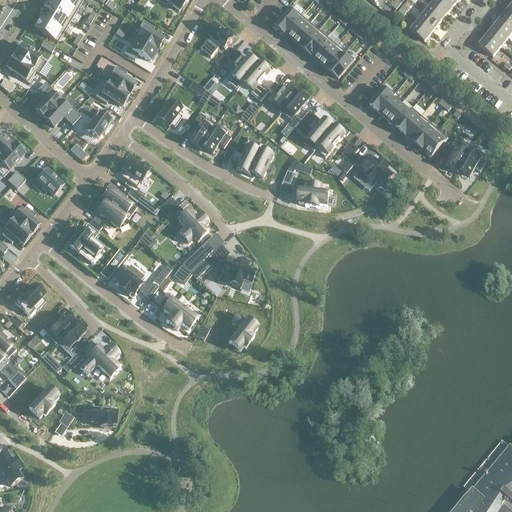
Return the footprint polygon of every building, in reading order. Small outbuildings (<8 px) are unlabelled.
[(56,0),(53,0),(48,9),(71,23),(77,12),(56,0)] [(79,0),(56,0),(77,12),(83,2),(79,0)] [(186,0),(164,0),(168,3),(167,5),(172,8),(173,7),(179,12),(188,2),(186,0)] [(454,8),(444,0),(436,0),(433,5),(447,16),(454,8)] [(447,16),(433,5),(425,14),(439,25),(447,16)] [(48,9),(42,19),(65,33),(71,23),(48,9)] [(292,9),(276,29),(286,36),(302,17),(292,9)] [(511,14),(508,11),(501,20),(511,29),(511,14)] [(439,25),(425,14),(418,23),(432,34),(439,25)] [(302,17),(286,36),(294,43),(310,24),(302,17)] [(42,19),(35,30),(58,44),(65,33),(42,19)] [(511,35),(511,29),(501,20),(494,29),(508,40),(511,35)] [(142,29),(136,40),(157,53),(163,42),(151,35),(154,29),(143,23),(140,28),(142,29)] [(432,34),(418,23),(411,32),(425,43),(432,34)] [(310,24),(294,43),(303,51),(319,32),(310,24)] [(227,34),(226,35),(217,27),(208,37),(211,39),(208,43),(217,52),(221,48),(225,51),(234,41),(233,40),(234,39),(227,34)] [(508,40),(494,29),(487,38),(501,49),(508,40)] [(303,51),(312,58),(328,39),(319,32),(303,51)] [(501,49),(487,38),(479,47),(493,58),(501,49)] [(328,39),(312,58),(321,65),(321,66),(337,47),(337,46),(328,39)] [(128,49),(124,55),(135,61),(138,56),(151,63),(157,53),(136,40),(130,51),(128,49)] [(44,43),(41,48),(52,54),(55,49),(44,43)] [(337,47),(321,66),(329,73),(345,54),(337,47)] [(23,48),(15,59),(36,73),(44,62),(23,48)] [(236,51),(229,60),(233,64),(241,55),(236,51)] [(345,54),(329,73),(338,81),(355,61),(345,54)] [(223,57),(216,66),(220,70),(228,61),(224,57),(223,57)] [(15,59),(7,70),(14,75),(13,76),(18,79),(19,78),(28,84),(36,73),(15,59)] [(244,85),(259,67),(249,59),(245,63),(243,62),(236,70),(238,72),(227,84),(238,93),(244,85)] [(270,74),(260,65),(259,67),(244,85),(253,92),(251,95),(261,103),(269,94),(265,90),(264,90),(260,87),(270,74)] [(116,68),(106,84),(129,98),(136,88),(123,80),(127,75),(116,68)] [(5,81),(1,87),(10,95),(15,88),(5,81)] [(204,90),(203,90),(206,92),(206,93),(208,94),(216,85),(211,81),(204,90)] [(276,81),(268,90),(273,94),(280,85),(278,83),(276,81)] [(193,83),(189,90),(202,99),(206,93),(206,92),(203,90),(193,83)] [(45,84),(37,94),(41,98),(49,88),(45,84)] [(106,84),(96,99),(106,106),(110,101),(122,108),(129,98),(106,84)] [(274,93),(267,102),(271,106),(270,108),(280,117),(282,115),(297,95),(287,87),(279,97),(274,93)] [(45,102),(35,112),(45,121),(63,101),(49,88),(41,98),(45,102)] [(386,88),(370,107),(379,115),(395,95),(386,88)] [(200,103),(204,107),(211,97),(206,93),(200,103)] [(297,95),(282,115),(292,123),(289,126),(293,130),(301,121),(297,117),(309,102),(298,94),(297,95)] [(395,95),(379,115),(388,122),(401,106),(392,99),(396,96),(395,95)] [(63,101),(45,121),(54,129),(64,119),(68,123),(77,114),(63,101)] [(169,104),(164,111),(165,111),(158,122),(169,130),(170,127),(174,130),(182,119),(178,116),(182,111),(171,104),(170,104),(169,104)] [(401,106),(388,122),(397,129),(410,114),(401,106)] [(101,112),(87,133),(99,141),(103,134),(105,135),(108,130),(107,129),(113,120),(101,112)] [(310,113),(302,122),(307,126),(314,117),(310,113)] [(77,114),(68,123),(72,127),(81,118),(77,114)] [(397,129),(405,137),(405,136),(418,121),(410,114),(397,129)] [(203,149),(216,128),(207,122),(206,121),(207,120),(201,116),(194,127),(199,130),(194,139),(190,144),(201,152),(203,149)] [(323,121),(304,145),(314,153),(316,152),(333,130),(323,121)] [(418,121),(405,136),(414,144),(430,125),(430,124),(427,128),(418,121)] [(414,144),(423,151),(439,132),(430,125),(414,144)] [(227,147),(232,140),(226,137),(228,134),(217,126),(216,128),(203,149),(213,156),(219,148),(224,151),(227,147)] [(333,130),(316,152),(326,160),(345,137),(335,128),(333,130)] [(439,132),(423,151),(427,154),(426,156),(430,159),(431,158),(432,159),(448,140),(439,132)] [(0,162),(14,148),(4,139),(0,143),(0,162)] [(451,160),(446,167),(458,174),(459,172),(471,151),(461,145),(462,143),(456,140),(448,153),(453,156),(451,160)] [(249,149),(238,172),(251,178),(251,176),(262,153),(265,147),(260,145),(257,153),(249,149)] [(352,145),(343,157),(350,162),(354,157),(359,151),(357,149),(352,145)] [(14,148),(0,162),(0,175),(3,179),(24,157),(14,148)] [(230,148),(224,159),(230,162),(236,151),(230,148)] [(471,151),(459,172),(470,179),(475,171),(480,174),(486,164),(481,161),(484,156),(472,149),(471,151)] [(262,153),(251,176),(263,181),(267,173),(270,175),(274,167),(270,166),(274,158),(262,153)] [(350,163),(342,172),(346,176),(359,161),(355,157),(350,163)] [(378,165),(371,159),(363,170),(369,175),(366,179),(375,187),(378,183),(385,189),(394,178),(387,172),(389,170),(380,162),(378,165)] [(149,174),(148,173),(149,172),(142,167),(141,168),(130,161),(123,172),(124,174),(121,179),(126,182),(137,190),(140,185),(141,185),(149,174)] [(296,161),(289,171),(293,175),(301,165),(296,161)] [(45,170),(35,180),(38,183),(43,188),(42,189),(46,193),(47,192),(53,198),(63,187),(45,170)] [(284,180),(283,184),(291,187),(295,176),(288,173),(286,178),(284,180)] [(17,174),(8,183),(13,187),(21,178),(17,174)] [(21,178),(13,187),(17,191),(26,182),(21,178)] [(300,191),(299,205),(306,206),(305,209),(320,210),(320,208),(327,209),(329,194),(322,193),(322,188),(308,186),(307,192),(300,191)] [(131,191),(128,196),(137,203),(141,199),(138,196),(131,191)] [(112,192),(104,204),(106,205),(127,219),(126,220),(128,222),(137,211),(112,192)] [(161,210),(160,211),(168,219),(179,208),(171,199),(161,210)] [(33,204),(29,209),(38,217),(42,213),(33,204)] [(106,205),(98,215),(119,230),(126,220),(127,219),(106,205)] [(20,212),(12,221),(24,231),(31,237),(39,228),(32,221),(36,217),(26,209),(22,213),(20,212)] [(189,213),(178,223),(184,229),(179,234),(189,245),(194,240),(198,244),(209,235),(205,230),(208,227),(198,217),(195,220),(189,213)] [(6,232),(2,237),(12,245),(16,240),(23,247),(31,237),(24,231),(12,221),(4,231),(6,232)] [(93,222),(89,227),(98,234),(102,230),(95,224),(93,222)] [(75,239),(67,249),(78,258),(78,257),(91,266),(103,250),(93,242),(99,235),(98,234),(89,227),(88,226),(83,233),(81,231),(80,232),(79,231),(74,238),(75,239)] [(208,243),(182,267),(183,268),(191,276),(209,259),(213,255),(216,252),(208,243)] [(216,252),(213,255),(217,260),(220,263),(229,255),(222,247),(216,252)] [(120,251),(107,267),(115,274),(127,258),(120,251)] [(209,259),(191,276),(196,281),(217,260),(213,255),(209,259)] [(251,286),(256,273),(247,270),(248,267),(237,262),(236,265),(227,262),(222,275),(230,278),(227,285),(240,290),(243,283),(251,286)] [(123,271),(114,282),(122,288),(119,291),(129,298),(131,295),(134,298),(138,292),(142,294),(142,295),(150,301),(158,290),(150,284),(146,290),(139,285),(144,278),(130,267),(129,269),(126,267),(123,272),(123,271)] [(177,271),(171,280),(204,305),(211,297),(189,280),(191,276),(184,270),(181,274),(177,271)] [(224,291),(212,279),(206,285),(218,297),(224,291)] [(166,281),(158,291),(163,294),(171,285),(170,284),(166,281)] [(26,298),(20,304),(27,311),(30,314),(33,310),(37,314),(46,304),(42,300),(45,297),(35,288),(35,289),(33,288),(27,294),(29,295),(26,298)] [(170,318),(166,324),(178,333),(182,327),(189,332),(197,320),(182,309),(185,305),(176,298),(173,302),(172,302),(164,313),(170,318)] [(53,320),(44,328),(49,333),(46,337),(55,346),(76,325),(76,324),(74,326),(65,317),(58,325),(53,320)] [(240,330),(228,345),(240,354),(244,349),(245,350),(254,339),(252,338),(258,331),(246,322),(238,317),(232,325),(240,330)] [(14,318),(10,322),(13,326),(19,330),(23,326),(14,318)] [(10,322),(4,328),(8,331),(13,326),(10,322)] [(76,325),(55,346),(56,346),(61,341),(70,350),(85,334),(76,325)] [(203,326),(196,338),(204,342),(211,330),(203,326)] [(0,336),(0,355),(7,362),(7,361),(16,352),(0,336)] [(35,338),(26,346),(31,351),(40,342),(35,338)] [(90,360),(80,370),(87,377),(97,367),(110,380),(121,370),(114,364),(119,358),(109,348),(104,353),(100,349),(90,360)] [(81,351),(77,355),(82,361),(87,356),(81,351)] [(62,370),(47,354),(42,360),(57,375),(62,370)] [(0,355),(0,373),(10,383),(17,390),(26,380),(9,363),(7,361),(7,362),(0,355)] [(77,355),(68,364),(74,369),(82,361),(77,355)] [(72,371),(67,365),(63,369),(68,375),(72,371)] [(35,405),(29,411),(40,421),(43,417),(45,419),(55,408),(53,406),(59,400),(48,391),(45,394),(43,397),(40,394),(32,403),(35,405)] [(65,404),(58,414),(63,418),(66,414),(70,408),(65,404)] [(93,411),(91,425),(100,426),(100,429),(112,430),(112,427),(116,427),(117,413),(110,413),(110,408),(103,407),(102,412),(93,411)] [(63,418),(59,424),(67,430),(74,420),(66,414),(63,418)] [(511,511),(511,449),(510,448),(488,475),(487,474),(485,476),(486,477),(472,494),(456,511),(511,511)] [(7,456),(0,459),(0,470),(11,488),(22,481),(18,473),(21,471),(15,461),(12,463),(7,456)]
